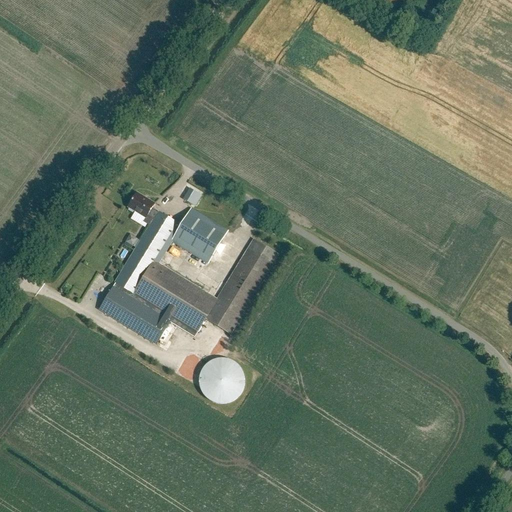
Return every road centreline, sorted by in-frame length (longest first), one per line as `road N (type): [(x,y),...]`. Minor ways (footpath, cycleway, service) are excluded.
road 1 (unclassified): [(511,376),(497,350),(134,121)]
road 2 (unclassified): [(0,303),(134,121)]
road 3 (unclassified): [(134,121),(222,0)]
